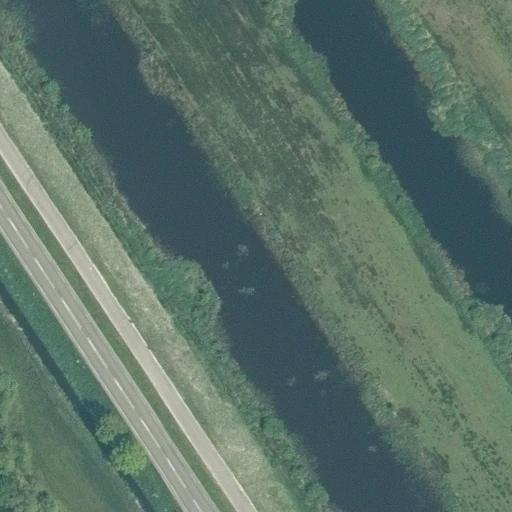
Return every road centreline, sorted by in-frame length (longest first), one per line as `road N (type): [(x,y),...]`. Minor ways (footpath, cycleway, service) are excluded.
road 1 (unclassified): [(246,511),(0,140)]
road 2 (secondary): [(198,511),(0,209)]
